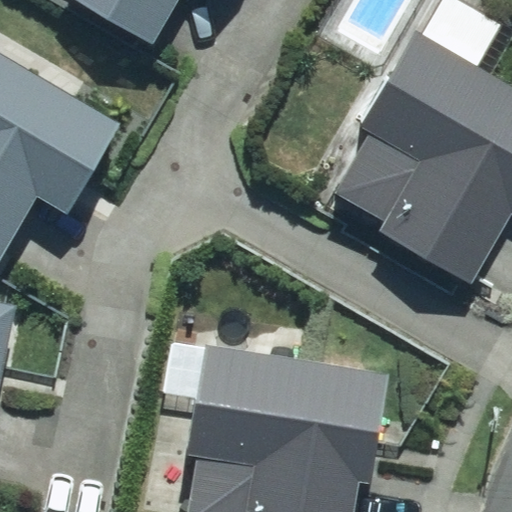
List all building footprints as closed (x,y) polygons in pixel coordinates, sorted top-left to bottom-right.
[(124,0),(172,36),(199,0),(124,0)] [(511,30),(467,0),(419,0),(388,51),(328,152),(462,245),(511,174),(511,30)] [(0,38),(0,240),(15,253),(58,157),(89,183),(129,103),(0,38)] [(16,290),(0,286),(0,463),(29,346),(3,340),(16,290)] [(398,346),(203,302),(188,367),(218,395),(200,472),(331,502),(354,402),(384,409),(398,346)]
